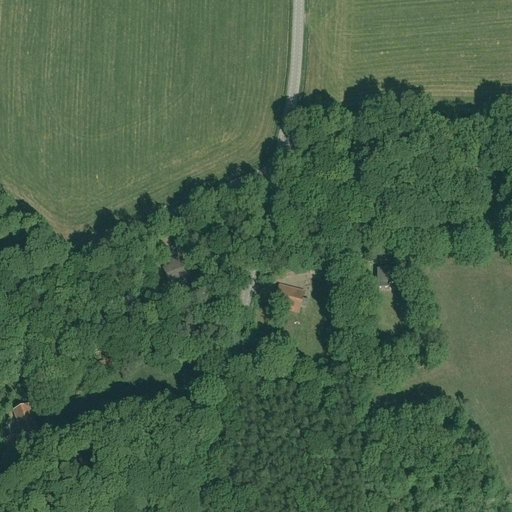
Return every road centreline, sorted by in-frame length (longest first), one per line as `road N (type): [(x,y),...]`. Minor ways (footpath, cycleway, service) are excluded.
road 1 (track): [(294,155),(372,427),(371,511)]
road 2 (tertiary): [(195,511),(278,161)]
road 3 (unclassified): [(0,307),(278,161)]
road 4 (track): [(511,125),(381,128),(294,155)]
road 5 (tertiary): [(278,161),(293,93),(297,0)]
